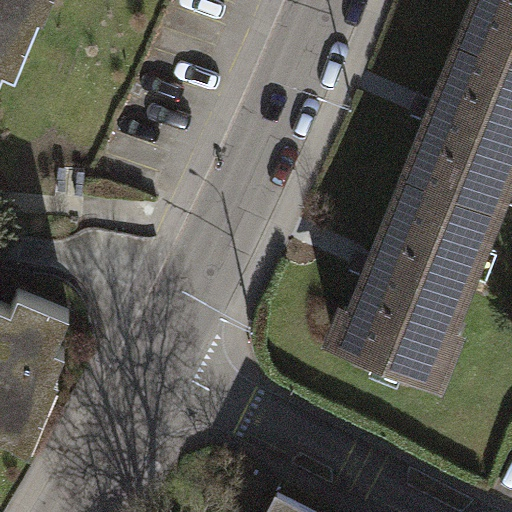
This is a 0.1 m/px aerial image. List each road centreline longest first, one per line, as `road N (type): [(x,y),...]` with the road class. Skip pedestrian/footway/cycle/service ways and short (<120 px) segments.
road 1 (residential): [(324,0),(151,361)]
road 2 (residential): [(151,361),(437,511)]
road 3 (residential): [(151,361),(69,511)]
